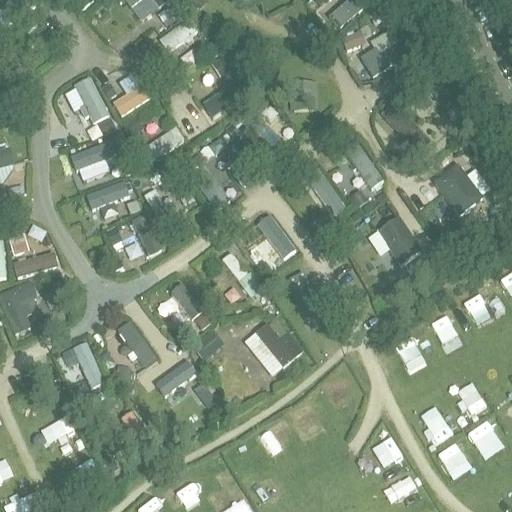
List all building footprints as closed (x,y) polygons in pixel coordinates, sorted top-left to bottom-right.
[(149,0),(159,12),(171,3),(168,0),(123,0),(123,1),(131,12),(146,0),(149,0)] [(370,8),(364,0),(355,0),(332,20),(341,32),(370,8)] [(17,3),(7,11),(30,37),(40,29),(17,3)] [(190,24),(160,46),(170,60),(200,39),(190,24)] [(248,35),(239,56),(264,67),(273,46),(248,35)] [(406,64),(397,49),(364,66),(374,80),(406,64)] [(199,51),(183,58),(187,68),(203,62),(199,51)] [(204,97),(218,94),(214,79),(200,82),(204,97)] [(241,86),(203,113),(212,126),(251,99),(241,86)] [(315,86),(293,86),(293,115),(315,115),(315,86)] [(91,87),(76,95),(94,130),(109,122),(91,87)] [(147,89),(113,112),(122,124),(155,102),(147,89)] [(393,108),(380,120),(416,157),(428,145),(393,108)] [(139,138),(147,127),(137,119),(129,130),(139,138)] [(176,133),(141,157),(151,170),(186,146),(176,133)] [(228,142),(234,140),(232,133),(202,143),(208,161),(231,153),(228,142)] [(120,154),(129,151),(124,140),(116,143),(120,154)] [(108,149),(71,163),(77,177),(113,164),(108,149)] [(0,189),(0,187),(0,172),(13,169),(8,152),(0,154),(0,189)] [(360,153),(344,163),(364,192),(379,181),(360,153)] [(459,170),(434,188),(459,222),(485,205),(459,170)] [(206,174),(194,184),(218,217),(231,207),(206,174)] [(321,176),(309,185),(335,223),(347,215),(321,176)] [(366,192),(352,199),(358,210),(372,203),(366,192)] [(121,204),(116,194),(80,211),(85,221),(121,204)] [(156,195),(146,201),(167,236),(176,231),(156,195)] [(380,259),(390,253),(401,269),(422,254),(400,220),(378,235),(368,241),(380,259)] [(145,221),(133,228),(152,262),(164,255),(145,221)] [(17,259),(32,258),(31,238),(16,239),(17,259)] [(300,255),(290,243),(256,271),(266,283),(300,255)] [(242,281),(251,274),(235,254),(226,261),(242,281)] [(53,261),(12,271),(15,285),(56,274),(53,261)] [(116,275),(124,271),(119,263),(112,266),(116,275)] [(252,301),(265,291),(252,275),(239,285),(252,301)] [(303,276),(289,283),(311,326),(325,318),(303,276)] [(30,285),(0,298),(0,304),(15,339),(31,331),(22,309),(37,302),(30,285)] [(476,297),(487,321),(506,312),(495,288),(476,297)] [(183,289),(173,298),(197,324),(207,315),(183,289)] [(438,322),(451,344),(463,337),(450,316),(438,322)] [(132,328),(119,337),(145,373),(159,363),(132,328)] [(266,332),(246,348),(274,382),(294,367),(266,332)] [(209,349),(220,355),(228,339),(217,333),(209,349)] [(412,341),(396,349),(408,370),(423,363),(412,341)] [(90,349),(75,356),(90,394),(105,388),(90,349)] [(104,354),(111,369),(122,364),(115,349),(104,354)] [(193,384),(182,364),(145,383),(159,412),(193,395),(188,386),(193,384)] [(335,411),(354,399),(345,385),(327,397),(335,411)] [(451,404),(430,413),(443,442),(464,433),(451,404)] [(504,452),(498,436),(494,437),(488,424),(472,431),(484,460),(504,452)] [(395,472),(410,463),(395,438),(380,447),(395,472)] [(447,448),(456,468),(472,461),(464,441),(447,448)] [(81,492),(100,483),(90,463),(71,472),(81,492)] [(366,467),(350,475),(359,494),(376,486),(366,467)] [(230,488),(217,471),(202,482),(215,499),(230,488)] [(161,505),(164,511),(186,511),(177,495),(161,505)] [(8,503),(9,511),(23,511),(21,501),(8,503)]
